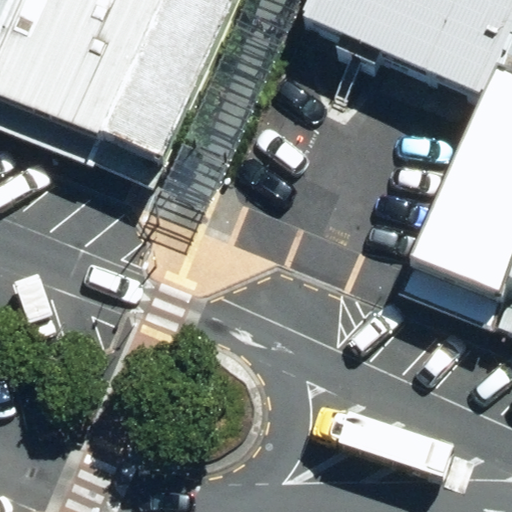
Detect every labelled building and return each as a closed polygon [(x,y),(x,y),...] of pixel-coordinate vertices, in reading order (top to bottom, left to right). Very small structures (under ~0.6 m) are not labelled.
[(0,0),(0,65),(29,0),(0,0)] [(0,109),(106,152),(173,0),(29,0),(0,65),(0,109)] [(173,0),(106,152),(165,177),(244,0),(173,0)] [(363,62),(390,0),(318,0),(303,34),(363,62)] [(423,88),(462,0),(390,0),(363,62),(423,88)] [(511,0),(462,0),(423,88),(483,114),(511,49),(511,0)] [(505,314),(511,293),(511,49),(483,114),(410,276),(505,314)]
